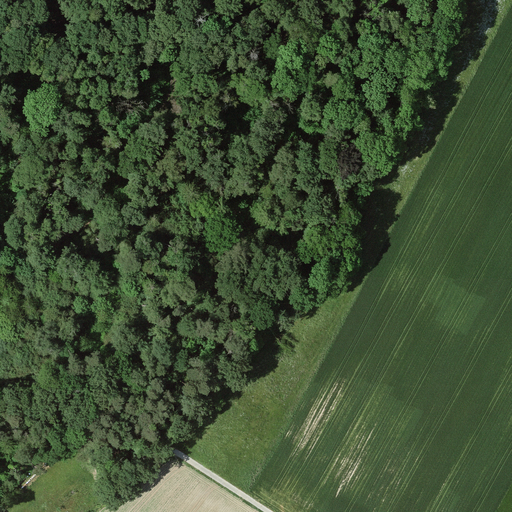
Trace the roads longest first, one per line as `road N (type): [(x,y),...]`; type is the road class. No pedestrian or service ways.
road 1 (track): [(0,277),(83,226),(154,131),(170,70),(140,9)]
road 2 (track): [(238,0),(69,22),(0,22)]
road 3 (track): [(272,511),(152,433)]
